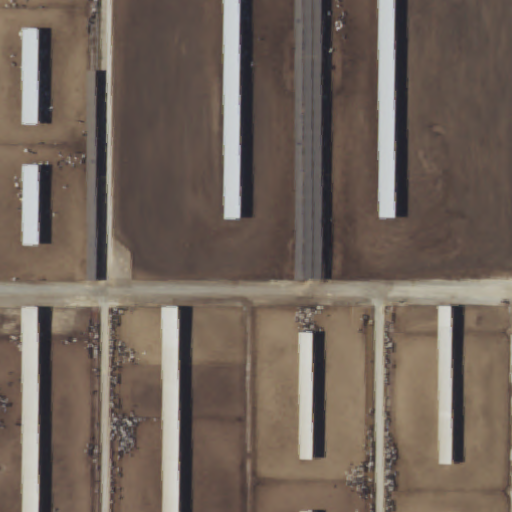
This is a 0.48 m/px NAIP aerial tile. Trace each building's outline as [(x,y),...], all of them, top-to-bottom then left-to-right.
[(241,0),(225,0),(225,219),(241,219),(241,0)] [(380,0),(380,220),(396,220),(396,0),(380,0)] [(23,30),(23,126),(40,126),(40,30),(23,30)] [(24,247),(40,247),(40,166),(24,166),(24,247)] [(163,511),(180,511),(180,307),(163,307),(163,511)] [(440,465),(454,465),(454,307),(440,307),(440,465)] [(23,511),(39,511),(40,308),(23,308),(23,511)] [(314,333),(300,333),(300,460),(314,460),(314,333)]
